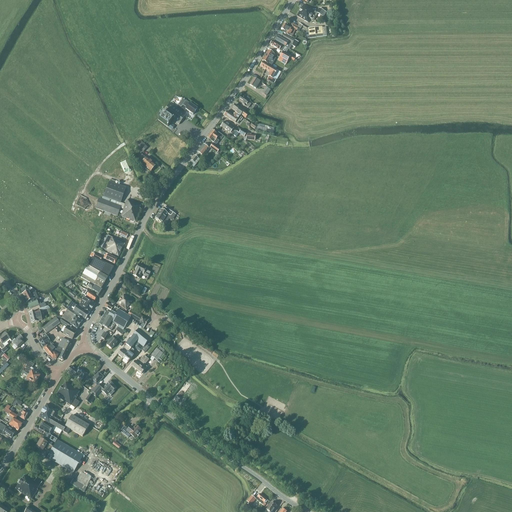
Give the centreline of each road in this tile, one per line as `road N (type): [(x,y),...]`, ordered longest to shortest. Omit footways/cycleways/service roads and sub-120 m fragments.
road 1 (tertiary): [(82,346),(160,194),(293,0)]
road 2 (tertiary): [(213,448),(82,346)]
